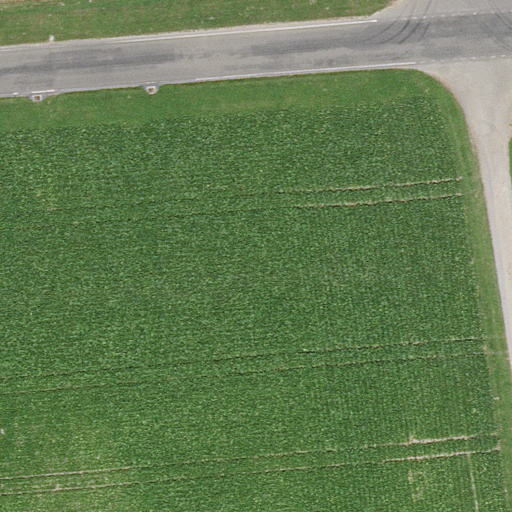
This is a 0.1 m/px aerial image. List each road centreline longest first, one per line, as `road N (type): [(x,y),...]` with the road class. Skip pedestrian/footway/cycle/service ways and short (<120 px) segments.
road 1 (unclassified): [(511,34),(0,75)]
road 2 (track): [(511,270),(466,0)]
